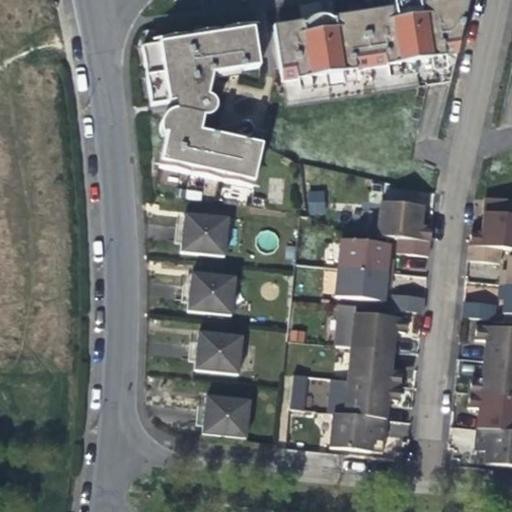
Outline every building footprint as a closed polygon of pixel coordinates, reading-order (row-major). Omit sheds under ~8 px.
[(469,5),(469,0),(440,0),(424,2),(423,0),(406,0),(392,2),(392,7),(363,12),(364,20),(371,69),(401,65),(403,75),(418,73),(430,71),(434,71),(432,60),(457,57),(469,5)] [(364,20),(363,12),(333,16),(301,21),(273,25),(274,33),(281,82),(311,78),(313,87),(327,85),(343,83),(342,73),(371,69),(364,20)] [(162,115),(161,119),(159,124),(160,129),(162,132),(164,134),(157,166),(250,186),(260,145),(257,145),(199,132),(191,130),(193,122),(195,115),(202,117),(203,117),(207,116),(211,114),(214,109),(214,107),(214,102),(213,99),(209,96),(203,95),(197,95),(195,76),(211,73),(257,67),(251,23),(206,30),(157,37),(157,41),(142,43),(150,103),(173,100),(174,105),(175,109),(169,110),(165,112),(162,115)] [(452,73),(434,71),(430,71),(427,85),(451,81),(452,73)] [(197,95),(203,95),(211,73),(195,76),(197,95)] [(419,119),(427,85),(417,86),(409,116),(419,119)] [(195,115),(193,122),(191,130),(199,132),(201,123),(202,117),(195,115)] [(240,122),(239,128),(237,137),(239,138),(241,138),(246,137),(248,136),(251,132),(250,129),(250,128),(247,123),(240,122)] [(308,215),(326,214),(324,190),(307,191),(308,215)] [(511,202),(482,199),(481,210),(511,213),(511,202)] [(375,237),(395,239),(427,242),(429,226),(419,225),(420,217),(421,208),(378,204),(375,237)] [(511,213),(481,210),(480,222),(479,232),(468,231),(467,246),(496,249),(511,250),(511,213)] [(225,219),(180,214),(178,233),(177,252),(221,256),(225,219)] [(426,257),(427,242),(395,239),(393,254),(426,257)] [(336,269),(385,274),(388,246),(339,241),(336,269)] [(495,264),(496,249),(467,246),(465,261),(495,264)] [(511,287),(511,258),(501,258),(498,286),(511,287)] [(382,301),(385,274),(336,269),(333,296),(382,301)] [(233,279),(188,275),(186,293),(185,312),(229,317),(233,279)] [(465,283),(465,302),(496,303),(497,284),(465,283)] [(511,314),(511,287),(498,286),(496,313),(511,314)] [(424,315),(425,297),(391,294),(389,311),(424,315)] [(463,302),(462,317),(494,320),(495,305),(463,302)] [(402,332),(403,319),(352,313),(353,306),(337,304),(332,346),(349,348),(390,352),(392,331),(402,332)] [(511,364),(511,330),(474,327),(473,340),(483,341),(481,361),(511,364)] [(242,336),(198,331),(196,349),(194,369),(239,373),(242,336)] [(388,370),(390,352),(349,348),(346,381),(397,386),(399,371),(388,370)] [(511,396),(511,364),(481,361),(479,380),(469,379),(468,393),(511,396)] [(396,399),(397,386),(346,381),(329,380),(326,414),(331,414),(382,419),(385,398),(396,399)] [(511,432),(511,396),(468,393),(467,408),(477,409),(475,429),(511,432)] [(248,399),(203,395),(202,413),(200,432),(244,436),(248,399)] [(379,453),(382,419),(331,414),(327,447),(379,453)] [(388,421),(387,443),(407,444),(408,422),(388,421)] [(473,453),(474,428),(449,428),(449,452),(473,453)] [(511,464),(511,432),(475,429),(473,450),(485,451),(484,462),(511,464)]
